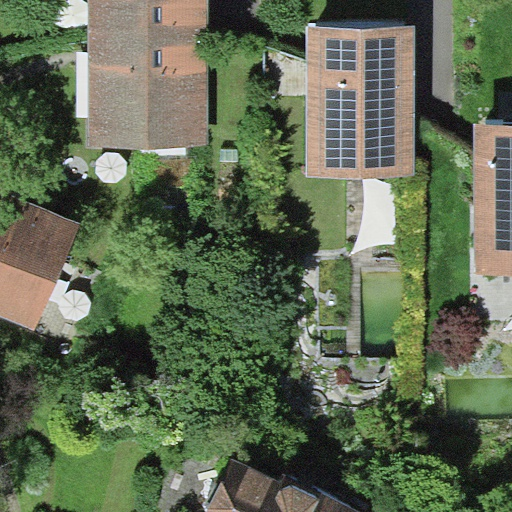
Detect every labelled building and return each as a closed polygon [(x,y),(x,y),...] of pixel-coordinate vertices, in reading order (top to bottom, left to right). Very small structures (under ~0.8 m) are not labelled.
[(195,0),(72,0),(76,145),(199,142),(195,0)] [(410,26),(300,27),(301,181),(411,180),(410,26)] [(511,121),(464,122),(464,267),(511,266),(511,121)] [(65,223),(0,196),(0,317),(22,327),(65,223)] [(255,485),(194,454),(172,497),(179,511),(327,511),(259,477),(255,485)]
